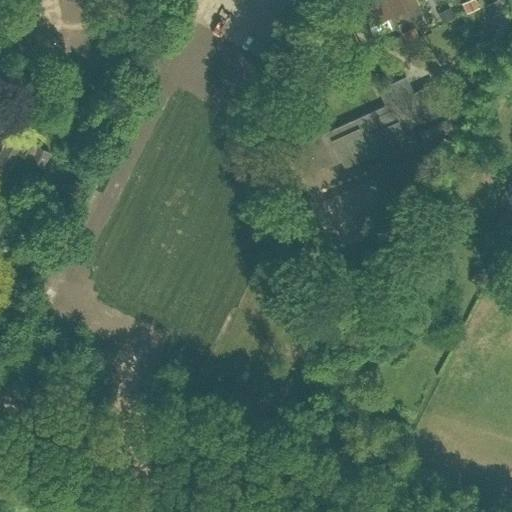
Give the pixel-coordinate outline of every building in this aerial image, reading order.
[(346,0),(348,3),(353,5),(357,3),(368,27),(393,15),(386,0),(346,0)] [(386,0),(393,15),(400,12),(402,17),(407,18),(422,11),(417,0),(386,0)] [(406,18),(394,23),(399,38),(411,34),(406,18)] [(421,112),(441,103),(432,82),(401,96),(394,80),(376,88),(384,104),(320,134),(319,133),(292,146),(305,173),(322,165),(324,168),(341,160),(344,166),(361,158),(362,161),(380,153),(382,159),(399,152),(401,155),(419,146),(405,117),(420,110),(421,112)] [(494,88),(485,107),(498,114),(508,95),(494,88)] [(0,186),(17,154),(4,146),(0,153),(0,186)] [(50,154),(37,147),(30,160),(43,167),(50,154)] [(423,167),(424,166),(430,163),(425,153),(425,152),(418,156),(423,167)] [(511,175),(498,202),(511,209),(511,175)] [(338,323),(315,311),(298,344),(321,355),(338,323)]
